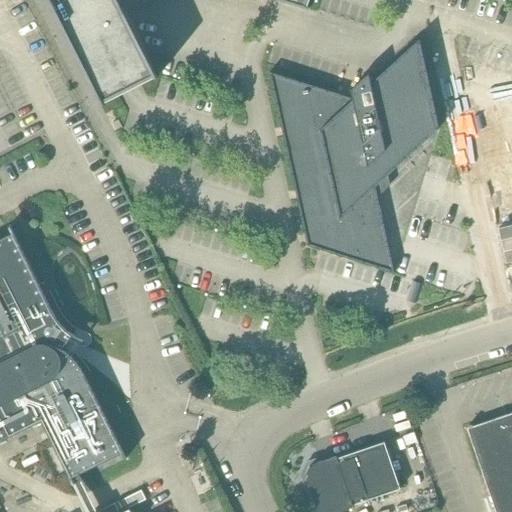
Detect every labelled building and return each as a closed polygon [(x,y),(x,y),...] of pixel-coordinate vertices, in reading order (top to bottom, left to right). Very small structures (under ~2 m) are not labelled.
[(103,101),(154,76),(156,78),(158,78),(118,0),(49,0),(103,105),(105,104),(103,101)] [(280,0),(309,9),(309,7),(306,6),(307,0),(280,0)] [(269,72),(290,167),(307,245),(394,273),(375,186),(439,128),(419,39),(371,83),(368,73),(351,89),(353,98),(269,72)] [(0,441),(41,421),(73,485),(74,484),(71,478),(78,475),(81,481),(82,480),(79,474),(122,453),(124,459),(126,458),(87,380),(84,374),(78,365),(71,356),(63,349),(65,347),(69,349),(74,341),(70,338),(72,336),(76,338),(77,336),(68,330),(60,323),(54,314),(10,226),(8,227),(12,233),(0,238),(0,441)] [(511,511),(511,412),(467,428),(495,511),(511,511)] [(317,511),(338,511),(353,507),(352,505),(400,489),(384,442),(336,458),(336,456),(317,462),(316,458),(306,461),(300,474),(303,484),(307,483),(317,511)] [(130,511),(128,508),(146,499),(141,490),(97,511),(96,511),(130,511)]
